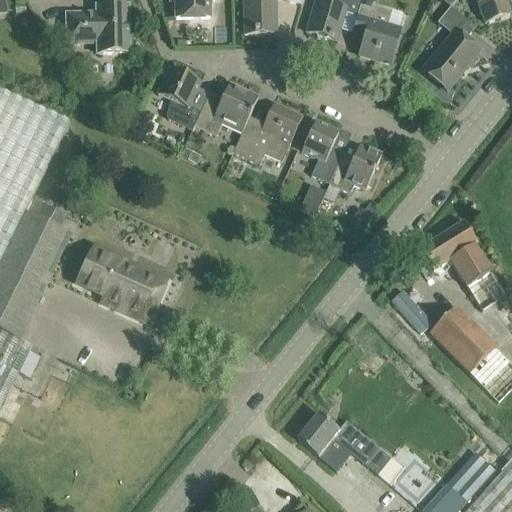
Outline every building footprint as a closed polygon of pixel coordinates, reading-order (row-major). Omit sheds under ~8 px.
[(175,0),(176,21),(210,20),(209,0),(175,0)] [(302,7),(303,0),(243,0),(245,37),(258,36),(258,34),(276,33),(275,0),(284,0),(287,1),(286,3),(302,7)] [(361,4),(362,0),(324,0),(324,3),(316,0),(306,34),(337,43),(346,13),(358,16),(361,4)] [(476,0),(485,26),(510,17),(503,0),(476,0)] [(390,67),(396,47),(400,32),(387,28),(392,13),(361,4),(358,16),(351,39),(352,39),(354,33),(366,36),(359,58),(390,67)] [(98,17),(67,17),(68,45),(98,45),(98,56),(128,55),(127,9),(97,10),(98,17)] [(452,37),(431,63),(423,73),(447,93),(460,78),(458,76),(467,65),(469,67),(480,54),(465,42),(475,29),(450,9),(438,25),(452,37)] [(170,72),(161,90),(158,97),(171,103),(166,119),(168,123),(192,134),(194,129),(206,100),(196,95),(200,86),(170,72)] [(401,98),(410,102),(415,93),(405,88),(401,98)] [(0,413),(32,349),(21,344),(0,334),(0,268),(26,213),(70,123),(0,90),(0,413)] [(209,95),(206,100),(194,129),(216,140),(222,127),(242,136),(249,120),(259,99),(239,91),(237,95),(227,90),(222,102),(209,95)] [(250,120),(249,120),(242,136),(233,156),(260,168),(264,158),(281,166),(303,120),(273,106),(261,133),(247,126),(250,120)] [(332,150),(339,136),(315,125),(301,155),(318,163),(312,178),(329,186),(341,162),(344,155),(332,150)] [(351,167),(341,162),(329,186),(350,196),(354,188),(365,193),(382,156),(368,150),(367,153),(359,149),(351,167)] [(38,219),(26,213),(0,268),(0,334),(21,344),(72,237),(62,231),(67,218),(44,207),(38,219)] [(463,225),(419,252),(430,269),(433,274),(437,271),(440,277),(453,269),(482,314),(506,299),(502,292),(490,272),(475,248),(477,247),(474,242),(463,225)] [(168,283),(150,275),(144,271),(140,270),(93,248),(78,282),(104,293),(99,304),(131,318),(149,327),(168,283)] [(395,316),(423,344),(429,337),(430,337),(413,298),(395,316)] [(431,336),(430,337),(429,337),(499,406),(503,410),(508,404),(504,400),(511,392),(511,367),(495,351),(497,350),(456,310),(431,336)] [(299,444),(315,457),(329,469),(345,449),(367,467),(380,478),(392,487),(404,471),(392,462),(380,451),(347,425),(340,433),(321,417),(299,444)] [(477,456),(426,511),(461,511),(496,473),(477,456)] [(511,511),(511,465),(470,511),(511,511)]
